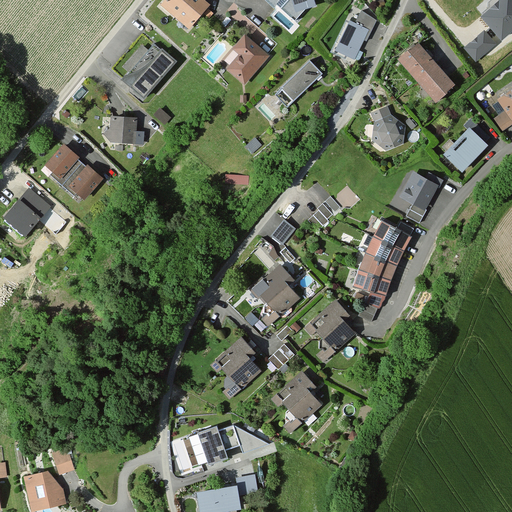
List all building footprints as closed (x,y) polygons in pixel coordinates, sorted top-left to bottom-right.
[(210,5),(204,0),(164,0),(163,1),(191,26),(210,5)] [(315,5),(313,0),(266,0),(274,8),(295,20),(307,7),(315,5)] [(511,0),(494,0),(481,12),(502,36),(509,30),(511,30),(511,0)] [(377,18),(362,7),(355,19),(348,16),(332,49),(353,59),(364,38),(366,39),(377,18)] [(484,29),(464,46),(476,59),(496,42),(484,29)] [(270,55),(246,34),(234,47),(240,53),(228,67),(245,83),(270,55)] [(132,70),(124,79),(144,95),(175,59),(161,47),(155,42),(148,48),(143,43),(124,64),(132,70)] [(455,85),(418,42),(400,58),(437,100),(455,85)] [(323,73),(310,59),(275,93),(288,107),(323,73)] [(511,85),(496,96),(506,110),(496,117),(504,128),(511,122),(511,85)] [(387,105),(371,111),(375,122),(372,138),(387,150),(403,143),(406,125),(399,117),(391,113),(387,105)] [(160,107),(154,113),(165,123),(171,116),(160,107)] [(135,117),(111,115),(111,127),(104,132),(111,141),(133,142),(135,117)] [(446,148),(444,150),(462,168),(488,141),(486,139),(490,135),(471,116),(464,123),(467,126),(454,140),(450,137),(443,144),(446,148)] [(409,117),(405,121),(412,128),(416,125),(409,117)] [(256,136),(246,145),(252,152),(262,143),(256,136)] [(102,177),(65,144),(47,165),(52,170),(50,173),(74,194),(76,191),(83,197),(102,177)] [(227,172),(226,180),(243,181),(244,173),(227,172)] [(424,181),(413,175),(402,195),(413,201),(425,207),(436,186),(438,186),(441,180),(428,173),(424,181)] [(50,206),(29,189),(5,217),(26,235),(39,220),(50,230),(60,227),(44,213),(50,206)] [(331,196),(325,201),(334,212),(340,207),(331,196)] [(397,196),(392,206),(406,213),(411,203),(397,196)] [(425,207),(413,201),(405,216),(419,223),(427,208),(425,207)] [(323,203),(317,208),(319,210),(327,220),(333,215),(323,203)] [(327,220),(319,210),(313,216),(323,227),(329,222),(327,220)] [(323,227),(313,216),(307,220),(317,232),(323,227)] [(397,226),(382,219),(374,233),(404,250),(412,234),(410,234),(397,226)] [(296,230),(284,220),(271,236),(283,245),(296,230)] [(400,220),(397,226),(410,234),(413,227),(400,220)] [(397,263),(404,250),(374,233),(366,249),(397,263)] [(275,261),(278,257),(276,254),(274,247),(269,253),(275,261)] [(285,247),(280,252),(290,263),(295,258),(285,247)] [(391,280),(397,263),(366,249),(359,267),(391,280)] [(280,265),(251,288),(259,297),(261,295),(267,301),(264,305),(264,313),(267,313),(262,320),(268,327),(300,299),(290,284),(295,279),(280,265)] [(386,295),(391,280),(359,267),(354,285),(370,290),(386,295)] [(386,295),(370,290),(367,302),(378,307),(386,295)] [(357,292),(354,297),(362,300),(364,295),(357,292)] [(349,312),(337,298),(305,326),(311,334),(317,330),(322,336),(320,338),(320,340),(320,346),(323,346),(324,347),(317,353),(324,360),(356,332),(343,318),(349,312)] [(378,307),(367,302),(364,301),(358,316),(372,322),(378,307)] [(251,311),(245,317),(253,324),(258,318),(251,311)] [(295,321),(291,325),(296,331),(301,326),(295,321)] [(287,324),(277,335),(282,340),(285,337),(292,329),(287,324)] [(242,334),(209,363),(217,372),(223,366),(228,372),(224,376),(224,384),(226,386),(223,389),(229,396),(261,368),(249,354),(255,349),(242,334)] [(284,343),(268,358),(278,369),(295,354),(284,343)] [(159,372),(166,373),(170,352),(163,351),(159,372)] [(302,370),(271,397),(279,405),(284,401),(289,407),(286,409),(286,418),(292,418),(285,424),(290,430),(321,402),(308,388),(314,383),(302,370)] [(218,425),(182,437),(191,466),(227,454),(226,449),(240,444),(234,424),(219,429),(218,425)] [(269,442),(234,424),(240,444),(243,451),(269,442)] [(352,429),(348,437),(355,441),(359,433),(352,429)] [(67,448),(54,452),(60,472),(73,468),(67,448)] [(48,470),(25,474),(32,508),(66,501),(62,488),(48,470)] [(255,472),(236,476),(237,481),(239,493),(258,490),(255,472)] [(237,481),(196,488),(200,511),(201,511),(223,508),(223,511),(237,511),(236,505),(240,504),(239,493),(237,481)]
